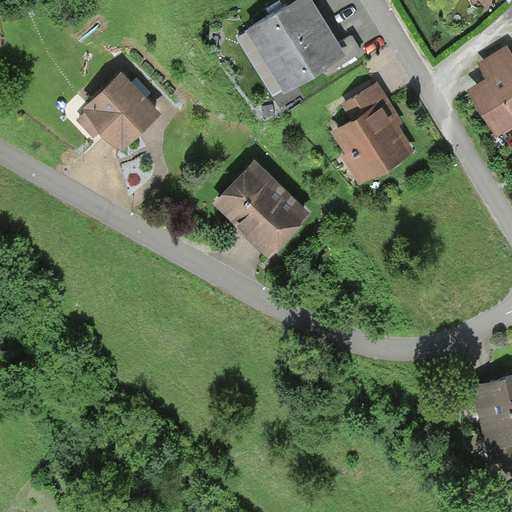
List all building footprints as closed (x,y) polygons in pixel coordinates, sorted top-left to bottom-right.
[(279,0),(245,21),(264,51),(326,13),(317,0),(279,0)] [(341,38),(326,13),(264,51),(284,84),(324,59),(346,46),(341,38)] [(352,31),(341,38),(346,46),(324,59),(329,67),(362,47),(352,31)] [(511,45),(509,40),(478,58),(486,71),(469,81),(497,128),(511,119),(511,45)] [(121,64),(82,100),(87,105),(76,116),(94,134),(105,123),(123,141),(143,123),(161,105),(121,64)] [(376,77),(342,98),(350,111),(330,123),(346,148),(342,151),(360,180),(413,146),(399,123),(403,120),(376,77)] [(291,222),(309,203),(255,152),(213,197),(267,248),(291,222)] [(511,368),(472,377),(489,450),(511,444),(511,368)]
